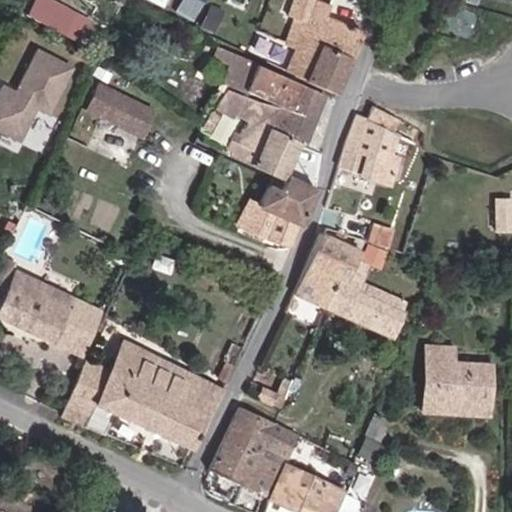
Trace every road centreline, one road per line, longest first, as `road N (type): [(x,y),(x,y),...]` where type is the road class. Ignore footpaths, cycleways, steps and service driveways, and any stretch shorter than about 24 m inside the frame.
road 1 (residential): [(350,89),(306,227),(183,493)]
road 2 (residential): [(0,405),(183,493)]
road 3 (residential): [(350,89),(432,95),(511,83)]
